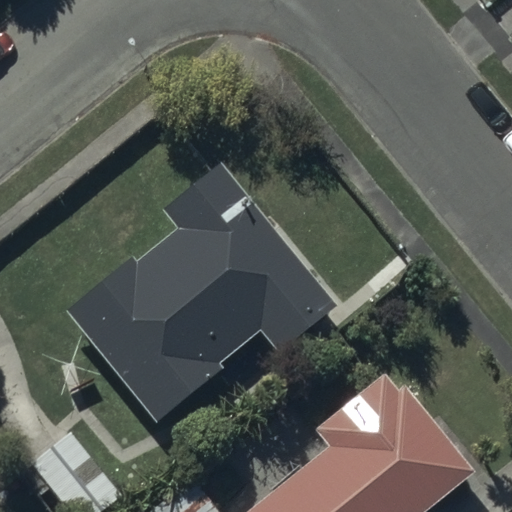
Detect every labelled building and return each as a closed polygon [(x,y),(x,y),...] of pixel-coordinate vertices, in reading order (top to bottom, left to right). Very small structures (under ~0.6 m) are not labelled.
[(331,307),(214,166),(157,213),(171,230),(131,264),(127,260),(59,313),(151,427),(220,370),(216,365),(255,333),(273,354),(331,307)] [(241,511),(419,511),(469,473),(399,385),(393,390),(380,373),(310,428),(324,446),(241,511)] [(0,400),(0,416),(22,451),(51,433),(22,386),(0,400)] [(67,431),(26,461),(38,476),(27,484),(48,511),(90,511),(115,494),(67,431)] [(211,511),(187,481),(148,511),(211,511)]
